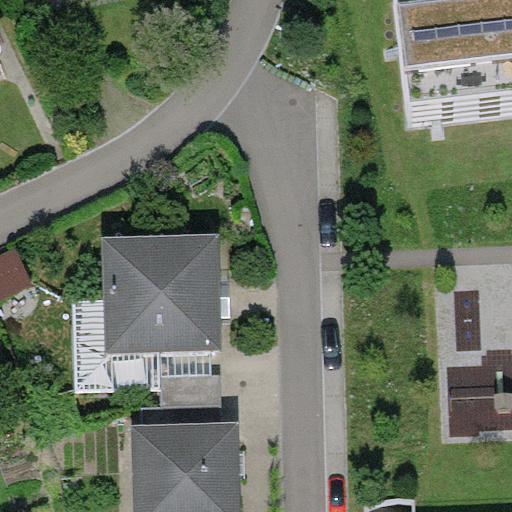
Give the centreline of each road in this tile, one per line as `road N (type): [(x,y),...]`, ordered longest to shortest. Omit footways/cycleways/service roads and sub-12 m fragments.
road 1 (residential): [(230,75),(269,171),(292,263),(309,511)]
road 2 (residential): [(230,75),(141,165),(0,229)]
